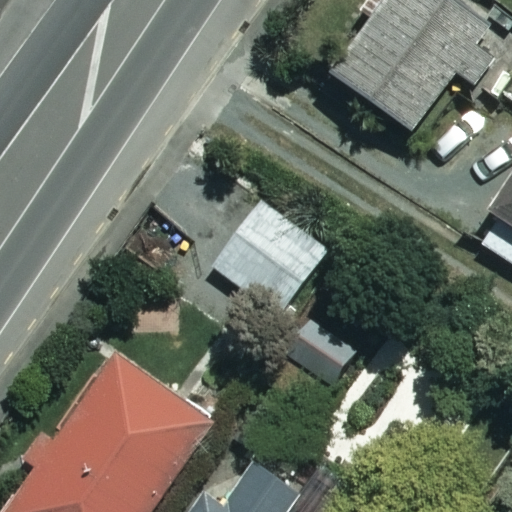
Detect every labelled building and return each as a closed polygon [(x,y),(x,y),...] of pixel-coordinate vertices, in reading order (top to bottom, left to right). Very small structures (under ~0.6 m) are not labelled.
[(511,55),(434,0),(372,0),(358,20),(370,28),(328,87),(409,144),(454,80),(481,99),(511,55)] [(493,234),(482,252),(511,271),(511,183),(483,228),(493,234)] [(328,256),(261,210),(216,276),(283,323),(328,256)] [(311,327),(285,361),(297,370),(277,396),(306,418),(351,358),(311,327)] [(156,511),(221,424),(120,350),(0,511),(156,511)] [(292,511),(301,500),(232,454),(192,511),(292,511)]
